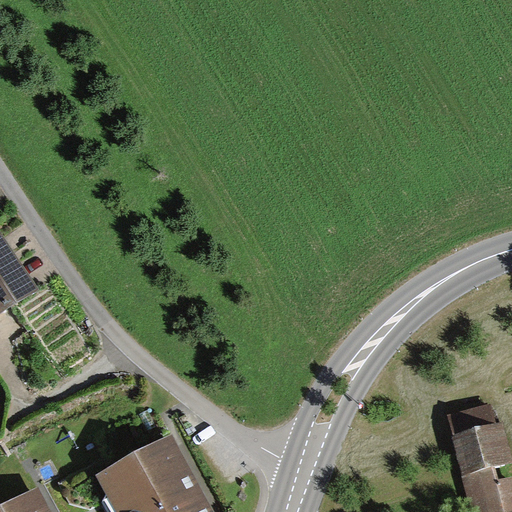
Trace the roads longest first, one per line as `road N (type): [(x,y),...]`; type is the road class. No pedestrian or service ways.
road 1 (residential): [(308,468),(204,410),(130,353),(48,254),(0,175)]
road 2 (tertiary): [(308,468),(339,381),(365,344),(428,289),(511,253)]
